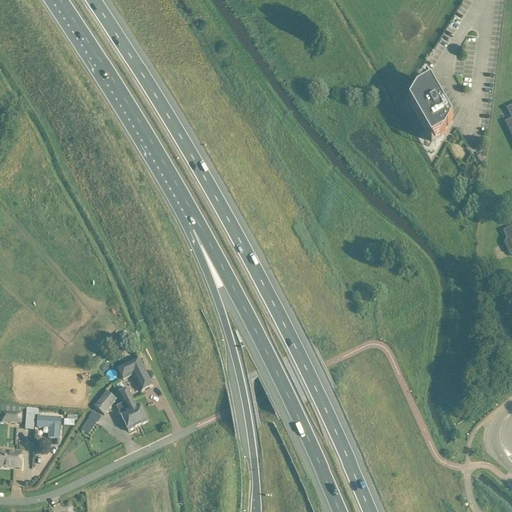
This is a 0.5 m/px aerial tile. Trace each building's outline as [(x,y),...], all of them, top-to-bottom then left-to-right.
[(418,92),(410,105),(432,143),(445,135),(453,123),(427,77),(418,92)] [(153,387),(139,359),(118,369),(123,381),(133,376),(142,393),(153,387)] [(148,423),(144,414),(140,407),(137,408),(128,390),(118,395),(123,405),(125,403),(132,417),(134,416),(137,421),(136,422),(139,428),(148,423)] [(104,416),(116,400),(106,392),(94,408),(104,416)] [(129,432),(139,428),(136,422),(137,421),(134,416),(132,417),(125,403),(123,405),(120,406),(116,408),(121,416),(129,432)] [(22,425),(23,413),(12,413),(12,424),(22,425)] [(89,436),(101,418),(92,413),(89,418),(81,431),(89,436)] [(61,419),(39,418),(38,428),(50,429),(49,439),(59,439),(61,419)] [(0,452),(0,468),(22,470),(23,454),(0,452)]
